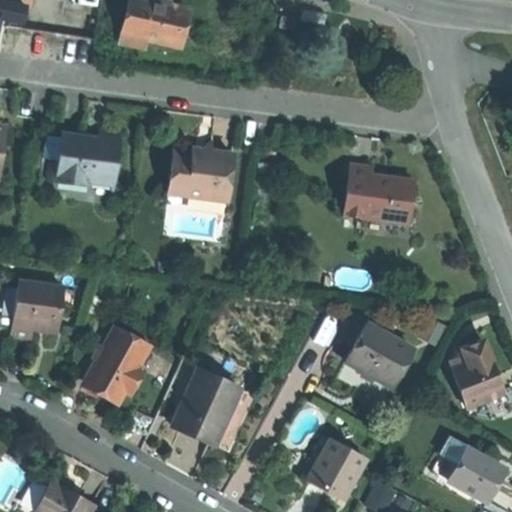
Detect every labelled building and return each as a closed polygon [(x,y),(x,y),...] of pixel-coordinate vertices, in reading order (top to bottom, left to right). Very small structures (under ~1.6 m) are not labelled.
[(0,0),(0,11),(2,2),(24,6),(30,7),(31,0),(0,0)] [(155,1),(150,0),(129,0),(123,33),(153,39),(176,44),(184,7),(155,1)] [(0,19),(21,21),(24,6),(2,2),(0,11),(0,19)] [(295,31),(298,19),(282,16),(280,28),(295,31)] [(151,48),(153,39),(123,33),(121,42),(151,48)] [(43,160),(50,161),(57,162),(60,139),(46,137),(43,160)] [(114,187),(120,140),(99,137),(98,141),(92,140),(84,142),(76,141),(60,139),(57,162),(50,161),(47,183),(89,189),(90,184),(114,187)] [(173,155),(169,191),(188,193),(187,198),(228,203),(233,158),(210,155),(210,160),(193,158),(173,155)] [(374,171),(351,168),(345,218),(411,226),(416,184),(390,180),(373,178),(374,171)] [(0,322),(12,324),(16,285),(0,283),(0,322)] [(61,307),(63,290),(16,285),(12,324),(10,337),(31,340),(32,327),(38,328),(47,329),(47,333),(58,335),(61,307)] [(76,291),(63,290),(61,307),(74,308),(76,291)] [(361,372),(374,379),(393,390),(415,352),(368,325),(346,363),(361,372)] [(150,348),(115,329),(85,382),(102,392),(120,402),(125,394),(129,396),(142,373),(138,370),(150,348)] [(490,357),(470,366),(452,373),(467,411),(505,396),(499,379),(490,357)] [(452,373),(470,366),(467,358),(449,365),(452,373)] [(215,448),(241,391),(197,371),(171,428),(191,437),(215,448)] [(373,382),(374,379),(361,372),(360,375),(366,378),(373,382)] [(511,412),(505,396),(467,411),(470,417),(487,410),(491,420),(511,412)] [(366,461),(331,441),(308,483),(325,492),(343,502),(366,461)] [(482,511),(483,511),(487,506),(450,484),(469,450),(454,442),(431,482),(482,511)] [(450,484),(487,506),(497,489),(507,472),(469,450),(450,484)] [(73,490),(53,479),(35,511),(90,511),(93,507),(79,499),(78,501),(73,499),(69,497),(73,490)] [(384,511),(395,492),(378,483),(366,506),(378,511),(384,511)]
